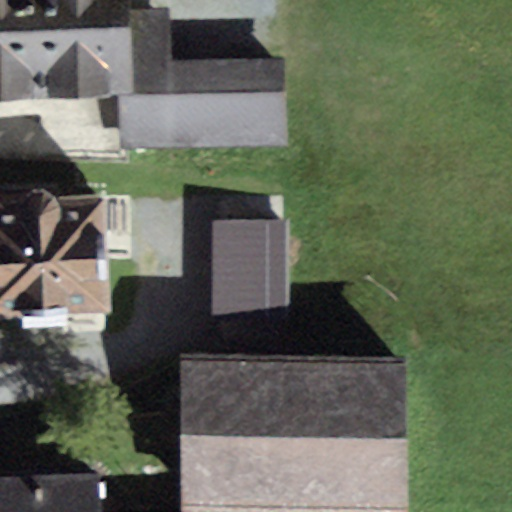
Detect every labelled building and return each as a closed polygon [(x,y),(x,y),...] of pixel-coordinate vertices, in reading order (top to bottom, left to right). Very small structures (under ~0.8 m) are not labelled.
[(130,0),(0,0),(0,95),(134,90),(130,0)] [(140,77),(143,155),(289,150),(286,71),(140,77)] [(0,221),(0,318),(107,314),(102,217),(0,221)] [(192,364),(190,508),(407,510),(409,367),(192,364)] [(0,482),(0,511),(104,511),(103,479),(0,482)]
